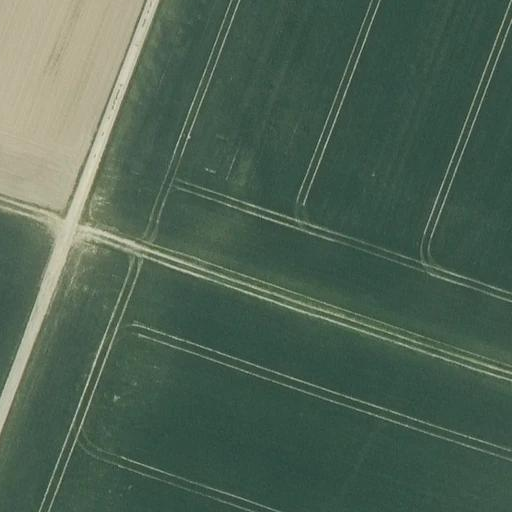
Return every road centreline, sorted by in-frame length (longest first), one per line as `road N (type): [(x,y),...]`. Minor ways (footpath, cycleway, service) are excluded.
road 1 (track): [(511,380),(0,205)]
road 2 (track): [(0,421),(153,0)]
